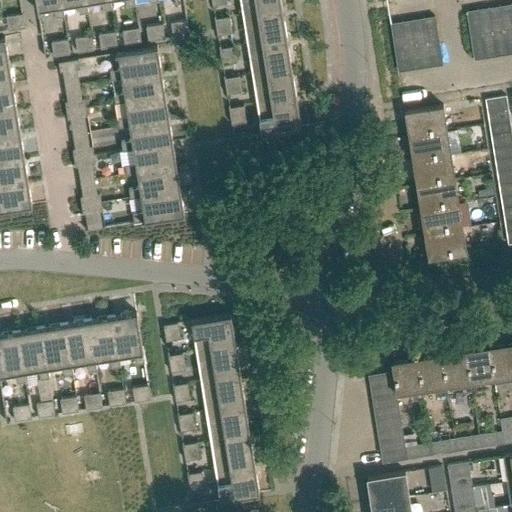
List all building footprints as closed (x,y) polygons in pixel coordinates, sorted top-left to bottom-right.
[(65,15),(63,5),(62,5),(61,0),(36,0),(37,9),(54,6),(55,17),(65,15)] [(88,11),(87,1),(86,1),(85,0),(61,0),(62,5),(63,5),(77,2),(79,13),(88,11)] [(112,8),(110,0),(85,0),(86,1),(87,1),(91,0),(101,0),(103,9),(112,8)] [(240,0),(242,13),(282,7),(280,0),(240,0)] [(503,29),(511,28),(511,14),(510,4),(499,6),(503,29)] [(492,31),(503,29),(499,6),(489,7),(492,31)] [(247,43),(287,37),(282,7),(242,13),(247,43)] [(481,33),(492,31),(489,7),(478,9),(481,33)] [(470,35),(481,33),(478,9),(466,11),(470,35)] [(8,29),(25,27),(22,12),(6,15),(8,29)] [(427,41),(438,40),(434,15),(423,17),(427,41)] [(217,34),(232,32),(229,16),(215,18),(217,34)] [(416,43),(427,41),(423,17),(412,19),(416,43)] [(173,36),(189,33),(187,19),(186,19),(171,22),(173,36)] [(405,45),(416,43),(412,19),(402,21),(405,45)] [(394,47),(405,45),(402,21),(390,23),(394,47)] [(148,40),(165,37),(162,23),(146,26),(148,40)] [(125,44),(141,41),(139,27),(122,29),(125,44)] [(507,53),(511,52),(511,28),(503,29),(507,53)] [(496,55),(507,53),(503,29),(492,31),(496,55)] [(101,47),(117,45),(115,31),(99,33),(101,47)] [(485,57),(496,55),(492,31),(481,33),(485,57)] [(474,59),(485,57),(481,33),(470,35),(474,59)] [(77,51),(93,49),(91,34),(75,37),(77,51)] [(0,62),(9,61),(5,36),(0,37),(0,62)] [(252,73),(291,66),(287,37),(247,43),(252,73)] [(54,55),(70,52),(67,38),(51,41),(54,55)] [(427,41),(431,65),(442,64),(438,40),(427,41)] [(420,67),(431,65),(427,41),(416,43),(420,67)] [(409,69),(420,67),(416,43),(405,45),(409,69)] [(222,64),(236,61),(234,45),(219,47),(222,64)] [(398,71),(409,69),(405,45),(394,47),(398,71)] [(110,70),(111,79),(122,77),(161,70),(157,46),(118,52),(120,68),(110,70)] [(60,71),(80,68),(78,58),(59,61),(60,71)] [(0,86),(13,85),(9,61),(0,62),(0,86)] [(256,102),(296,96),(291,66),(252,73),(256,102)] [(114,94),(115,103),(126,101),(125,100),(165,94),(161,70),(122,77),(124,92),(114,94)] [(227,93),(241,91),(238,75),(224,77),(227,93)] [(0,111),(17,109),(13,85),(0,86),(0,111)] [(117,117),(119,126),(129,125),(129,124),(169,118),(165,94),(125,100),(126,101),(128,116),(117,117)] [(487,110),(508,107),(506,95),(486,98),(487,110)] [(296,96),(256,102),(261,133),(301,127),(296,96)] [(85,98),(65,101),(66,110),(86,107),(85,98)] [(231,123),(246,121),(243,104),(229,107),(231,123)] [(405,110),(409,135),(447,129),(443,104),(405,110)] [(68,119),(87,115),(86,107),(66,110),(68,119)] [(489,122),(510,119),(508,107),(487,110),(489,122)] [(0,135),(20,132),(17,109),(0,111),(0,135)] [(121,141),(122,150),(133,148),(173,141),(169,118),(129,124),(129,125),(132,139),(121,141)] [(491,134),(511,131),(510,119),(489,122),(491,134)] [(451,153),(447,129),(409,135),(412,160),(451,153)] [(493,146),(511,143),(511,132),(511,131),(491,134),(493,146)] [(0,159),(24,156),(20,132),(0,135),(0,159)] [(125,165),(126,174),(137,172),(137,171),(176,165),(173,141),(133,148),(136,163),(125,165)] [(495,158),(511,155),(511,143),(493,146),(495,158)] [(92,145),(72,148),(74,157),(94,154),(92,145)] [(412,160),(416,184),(455,178),(451,153),(412,160)] [(75,166),(95,163),(94,154),(74,157),(75,166)] [(497,170),(511,167),(511,155),(495,158),(497,170)] [(0,184),(28,180),(24,156),(0,159),(0,184)] [(129,188),(130,197),(141,196),(141,195),(180,189),(176,165),(137,171),(137,172),(139,187),(129,188)] [(499,182),(511,180),(511,167),(497,170),(499,182)] [(420,208),(459,202),(455,178),(416,184),(420,208)] [(0,209),(32,204),(28,180),(0,184),(0,209)] [(501,194),(511,192),(511,180),(499,182),(501,194)] [(134,222),(184,213),(180,189),(141,195),(141,196),(143,210),(132,212),(134,222)] [(100,192),(80,196),(81,204),(101,201),(100,192)] [(503,207),(511,205),(511,192),(501,194),(503,207)] [(83,213),(103,210),(101,201),(81,204),(83,213)] [(424,232),(462,226),(459,202),(420,208),(424,232)] [(505,219),(511,217),(511,205),(503,207),(505,219)] [(462,226),(424,232),(428,257),(466,251),(462,226)] [(145,361),(137,311),(112,315),(118,355),(119,355),(134,352),(135,363),(145,361)] [(191,319),(196,350),(235,344),(230,313),(191,319)] [(118,355),(112,315),(88,319),(94,358),(95,358),(110,356),(112,367),(121,365),(119,355),(118,355)] [(94,358),(88,319),(64,323),(71,362),(72,362),(86,360),(88,370),(97,369),(95,358),(94,358)] [(177,322),(163,324),(166,340),(180,338),(177,322)] [(71,362),(64,323),(41,327),(47,366),(48,366),(63,364),(64,374),(73,373),(72,362),(71,362)] [(47,366),(41,327),(17,331),(23,370),(24,370),(39,367),(41,378),(50,377),(48,366),(47,366)] [(17,382),(26,380),(24,370),(23,370),(17,331),(0,333),(0,373),(15,371),(17,382)] [(511,341),(489,345),(495,377),(494,377),(495,382),(511,379),(511,341)] [(235,344),(196,350),(201,380),(240,373),(235,344)] [(470,381),(494,377),(495,377),(489,345),(465,349),(470,381)] [(446,384),(447,384),(470,381),(465,349),(441,352),(446,384)] [(169,350),(168,351),(171,371),(184,369),(182,352),(169,354),(169,350)] [(448,393),(447,384),(446,384),(441,352),(417,356),(422,388),(436,386),(438,395),(448,393)] [(423,397),(422,388),(417,356),(391,360),(393,370),(395,381),(397,392),(412,390),(413,399),(423,397)] [(370,385),(395,381),(393,370),(368,374),(370,385)] [(201,380),(205,409),(245,403),(240,373),(201,380)] [(174,384),(174,381),(173,381),(176,400),(189,398),(187,382),(174,384)] [(397,392),(395,381),(370,385),(372,396),(397,392)] [(148,384),(132,387),(134,401),(151,398),(148,384)] [(107,390),(110,405),(126,402),(124,388),(107,390)] [(84,394),(86,409),(102,406),(100,392),(84,394)] [(374,407),(398,403),(397,392),(372,396),(374,407)] [(76,395),(60,398),(62,412),(78,410),(76,395)] [(52,399),(36,402),(39,416),(55,414),(52,399)] [(29,403),(13,406),(15,420),(31,417),(29,403)] [(210,439),(250,433),(245,403),(205,409),(210,439)] [(375,418),(400,414),(398,403),(374,407),(375,418)] [(179,414),(178,411),(177,411),(180,430),(194,428),(191,412),(179,414)] [(377,429),(402,425),(400,414),(375,418),(377,429)] [(511,415),(501,417),(503,429),(511,428),(511,415)] [(379,439),(403,435),(402,425),(377,429),(379,439)] [(505,442),(511,440),(511,428),(503,429),(505,442)] [(481,446),(496,443),(494,431),(479,433),(481,446)] [(250,433),(210,439),(215,469),(254,462),(250,433)] [(405,446),(405,445),(403,435),(379,439),(380,450),(405,446)] [(456,450),(472,447),(470,435),(454,437),(456,450)] [(432,454),(448,451),(446,438),(430,441),(432,454)] [(183,443),(183,440),(182,440),(185,460),(199,457),(196,441),(183,443)] [(405,445),(405,446),(407,457),(423,455),(421,442),(405,445)] [(382,461),(407,457),(405,446),(380,450),(382,461)] [(449,477),(470,473),(468,461),(447,464),(449,477)] [(259,493),(254,462),(215,469),(220,499),(259,493)] [(188,470),(187,470),(190,489),(203,487),(201,471),(188,473),(188,470)] [(371,501),(409,495),(405,470),(367,476),(371,501)] [(451,489),(472,485),(470,473),(449,477),(451,489)] [(486,483),(472,485),(474,498),(476,510),(490,507),(486,483)] [(453,501),(474,498),(472,485),(451,489),(453,501)] [(372,511),(411,511),(409,495),(371,501),(372,511)] [(454,511),(461,511),(476,510),(474,498),(453,501),(454,511)]
